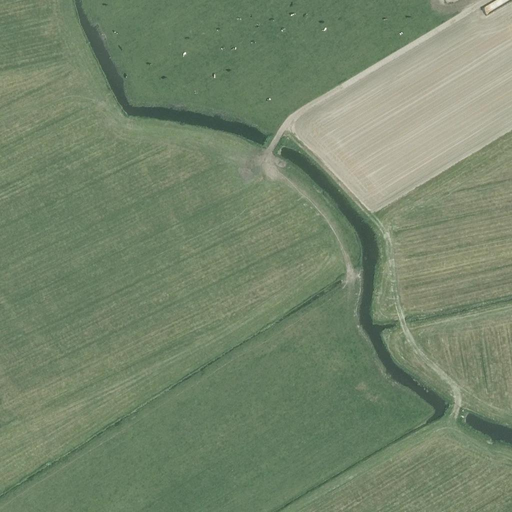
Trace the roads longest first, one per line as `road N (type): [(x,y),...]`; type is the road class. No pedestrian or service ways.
road 1 (track): [(462,403),(401,324),(385,231),(289,125)]
road 2 (track): [(298,511),(438,429),(462,403),(511,418)]
road 3 (track): [(289,125),(489,0)]
road 4 (track): [(122,120),(261,162),(289,125)]
road 5 (track): [(351,285),(340,237),(261,162)]
